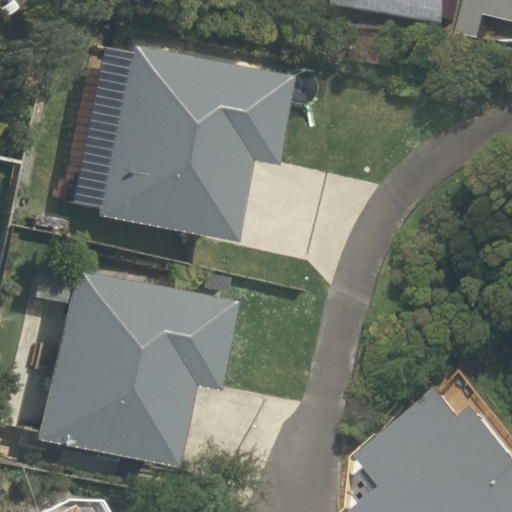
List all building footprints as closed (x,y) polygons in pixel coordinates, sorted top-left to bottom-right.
[(511,0),(466,0),(464,12),(511,23),(511,0)] [(266,71),(113,42),(80,212),(209,237),(224,156),(248,160),(266,71)] [(207,294),(55,266),(23,437),(151,463),(167,381),(189,386),(207,294)] [(511,511),(511,441),(483,407),(470,417),(444,389),(362,457),(373,470),(365,477),(380,494),(358,511),(511,511)] [(74,511),(72,508),(64,511),(50,511),(43,498),(17,511),(74,511)]
